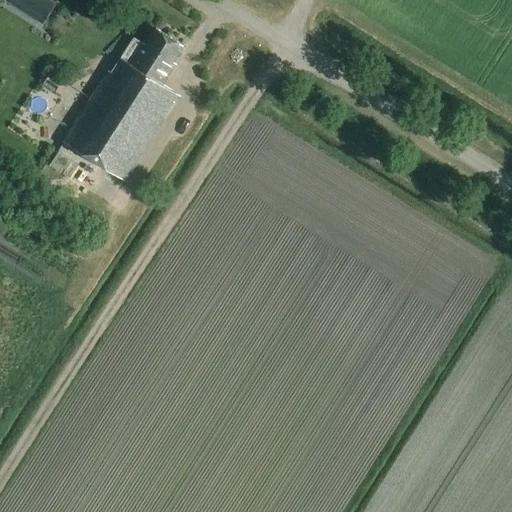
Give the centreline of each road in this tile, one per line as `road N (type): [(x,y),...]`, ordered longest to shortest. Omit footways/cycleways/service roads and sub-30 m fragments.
road 1 (track): [(0,496),(286,45)]
road 2 (unclassified): [(511,186),(212,0)]
